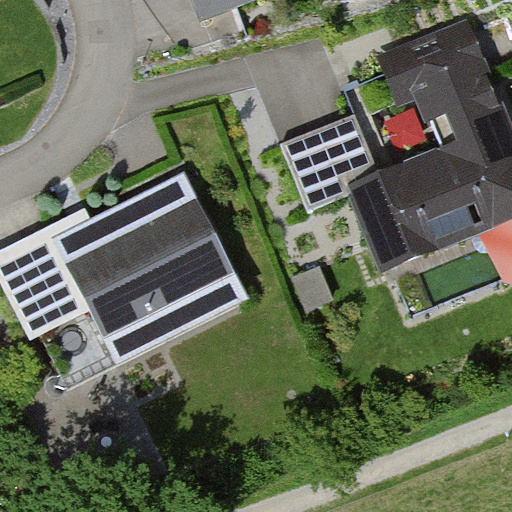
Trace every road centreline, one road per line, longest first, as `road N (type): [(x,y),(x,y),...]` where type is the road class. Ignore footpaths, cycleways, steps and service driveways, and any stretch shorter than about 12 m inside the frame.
road 1 (track): [(268,511),(511,419)]
road 2 (residential): [(104,0),(111,65),(91,117),(44,165),(0,187)]
